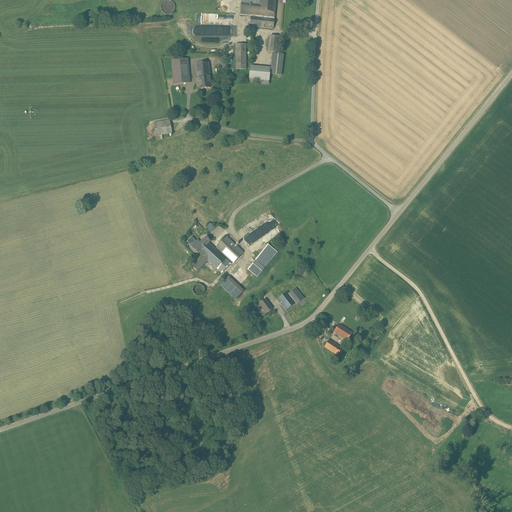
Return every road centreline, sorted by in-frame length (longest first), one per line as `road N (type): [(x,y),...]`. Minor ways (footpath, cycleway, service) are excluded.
road 1 (unclassified): [(0,430),(307,324),(398,213)]
road 2 (unclassified): [(318,0),(312,142),(398,213)]
road 3 (unclassified): [(398,213),(511,72)]
